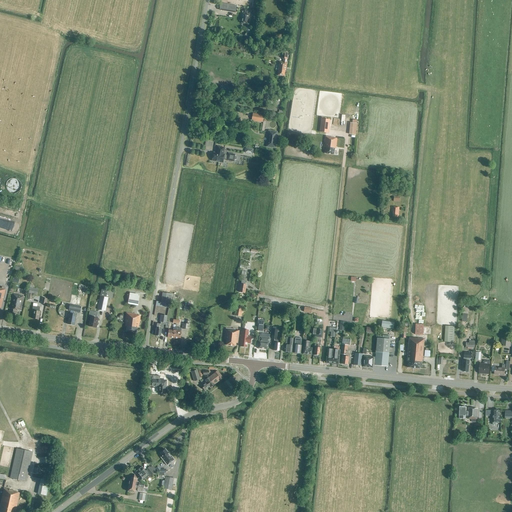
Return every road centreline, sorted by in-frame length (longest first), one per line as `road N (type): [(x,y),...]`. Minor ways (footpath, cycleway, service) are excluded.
road 1 (unclassified): [(145,351),(207,0)]
road 2 (secondary): [(511,389),(254,363)]
road 3 (tertiary): [(56,511),(181,418),(241,399),(254,363)]
road 4 (secondary): [(145,351),(0,331)]
